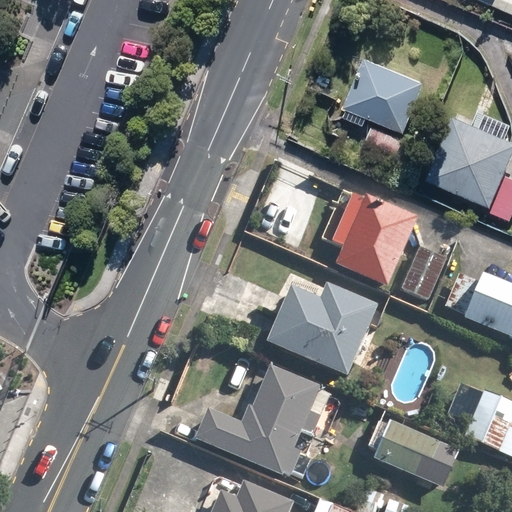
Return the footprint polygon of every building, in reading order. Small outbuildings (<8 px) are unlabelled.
[(484,0),(506,10),(510,0),(484,0)] [(409,130),(430,79),(368,54),(347,105),(409,130)] [(511,162),(511,134),(459,112),(431,177),(494,204),(511,162)] [(407,138),(377,124),(365,150),(395,163),(407,138)] [(511,174),(495,212),(511,219),(511,174)] [(391,293),(422,221),(370,199),(339,270),(391,293)] [(453,262),(423,249),(405,290),(434,303),(453,262)] [(483,285),(463,276),(450,309),(470,317),(468,322),(511,340),(511,286),(487,276),(483,285)] [(355,380),(383,311),(333,291),(326,306),(293,292),(271,347),(355,380)] [(314,416),(325,387),(271,366),(255,406),(252,404),(243,426),(206,411),(195,439),(296,479),(307,453),(299,449),(306,432),(316,436),(322,419),(314,416)] [(511,404),(471,387),(452,432),(511,457),(511,404)] [(392,423),(377,461),(446,489),(462,451),(392,423)] [(297,511),(300,507),(247,482),(239,499),(224,492),(214,511),(297,511)] [(358,511),(383,511),(391,496),(369,487),(358,511)] [(391,496),(383,511),(411,511),(414,505),(391,496)] [(343,511),(319,502),(315,511),(343,511)]
